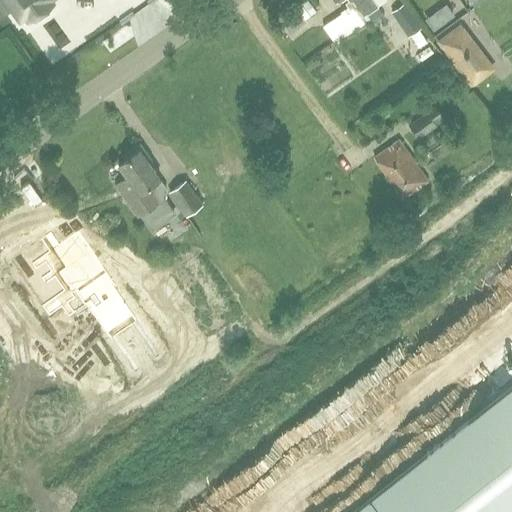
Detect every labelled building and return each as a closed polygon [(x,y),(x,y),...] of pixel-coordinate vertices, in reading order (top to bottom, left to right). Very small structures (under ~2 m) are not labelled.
[(6,0),(12,9),(20,19),(28,13),(46,1),(47,0),(6,0)] [(368,14),(358,0),(334,0),(335,1),(335,0),(347,0),(348,1),(345,3),(348,8),(323,26),(333,41),(351,29),(352,31),(371,18),(368,14)] [(358,0),(368,14),(377,8),(371,0),(358,0)] [(386,3),(375,9),(382,21),(393,15),(386,3)] [(408,37),(422,27),(406,3),(392,12),(408,37)] [(446,5),(436,12),(443,22),(453,15),(446,5)] [(460,23),(435,43),(471,89),(496,69),(460,23)] [(309,57),(320,51),(311,34),(300,40),(309,57)] [(436,125),(445,118),(435,105),(408,125),(418,139),(436,126),(436,125)] [(403,198),(427,180),(398,140),(374,157),(403,198)] [(53,233),(34,245),(45,262),(42,265),(52,281),(58,278),(66,292),(86,277),(77,261),(82,256),(81,254),(82,252),(74,240),(72,241),(70,239),(65,244),(58,231),(53,233)] [(511,511),(511,381),(345,511),(511,511)]
